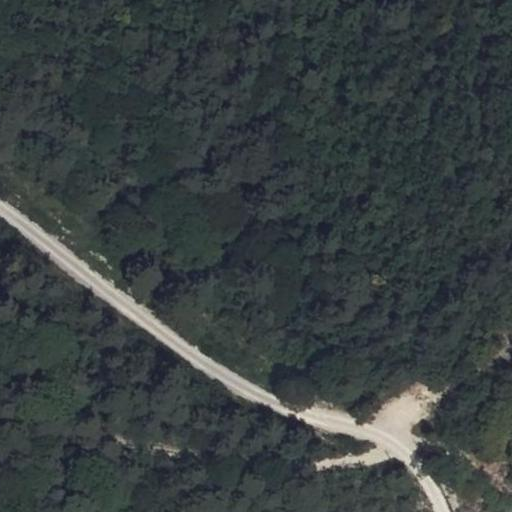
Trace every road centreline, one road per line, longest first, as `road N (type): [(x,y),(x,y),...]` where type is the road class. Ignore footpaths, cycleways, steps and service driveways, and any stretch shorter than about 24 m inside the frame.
road 1 (track): [(0,211),(183,348),(275,404),(352,426),(394,449),(444,511)]
road 2 (track): [(394,449),(341,466),(252,469),(156,446),(35,398),(0,395)]
